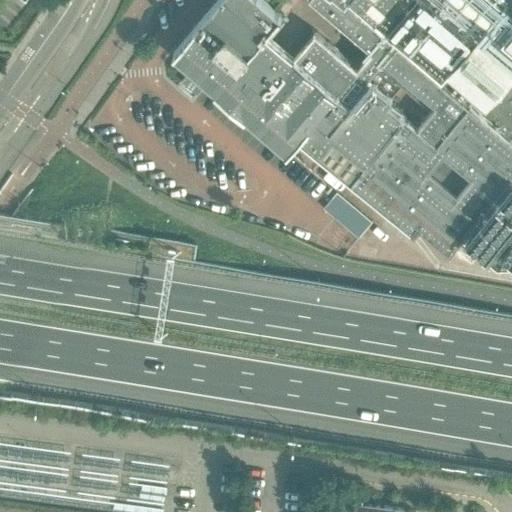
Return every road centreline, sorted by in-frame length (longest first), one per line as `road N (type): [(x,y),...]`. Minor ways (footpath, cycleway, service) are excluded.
road 1 (motorway): [(0,340),(511,425)]
road 2 (motorway): [(511,351),(0,268)]
road 3 (tertiary): [(0,171),(115,0)]
road 4 (tertiary): [(84,0),(0,120)]
